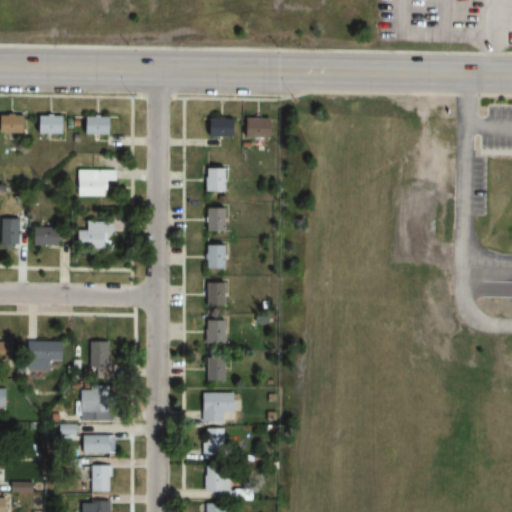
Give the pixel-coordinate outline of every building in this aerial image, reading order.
[(0,133),(16,134),(16,116),(0,115),(0,133)] [(29,134),(57,134),(57,116),(29,116),(29,134)] [(106,117),(76,117),(76,135),(106,135),(106,117)] [(237,139),(263,139),(263,119),(237,119),(237,139)] [(231,120),(201,120),(201,137),(231,137),(231,120)] [(199,192),(223,192),(223,168),(199,168),(199,192)] [(100,182),(111,182),(111,170),(72,170),(72,198),(100,198),(100,182)] [(200,208),(200,232),(223,232),(223,208),(200,208)] [(0,247),(14,248),(14,219),(0,218),(0,247)] [(108,235),(108,222),(82,221),(82,232),(71,232),(71,248),(101,248),(102,235),(108,235)] [(56,246),(56,227),(28,227),(28,246),(56,246)] [(223,246),(199,246),(199,269),(223,269),(223,246)] [(223,307),(223,283),(201,283),(201,307),(223,307)] [(200,344),(224,344),(224,319),(200,319),(200,344)] [(44,376),(44,362),(58,362),(58,342),(21,342),(21,376),(44,376)] [(85,342),(85,370),(105,370),(105,342),(85,342)] [(223,382),(223,358),(202,358),(202,382),(223,382)] [(75,387),(75,422),(103,422),(103,387),(75,387)] [(229,392),(197,392),(197,420),(220,420),(220,414),(229,414),(229,392)] [(219,454),(219,428),(201,428),(201,454),(219,454)] [(76,454),(107,454),(107,436),(76,436),(76,454)] [(106,466),(84,466),(84,493),(106,493),(106,466)] [(201,491),(224,491),(224,468),(201,468),(201,491)] [(106,511),(106,502),(76,502),(76,511),(106,511)] [(202,503),(202,511),(230,511),(230,503),(202,503)]
